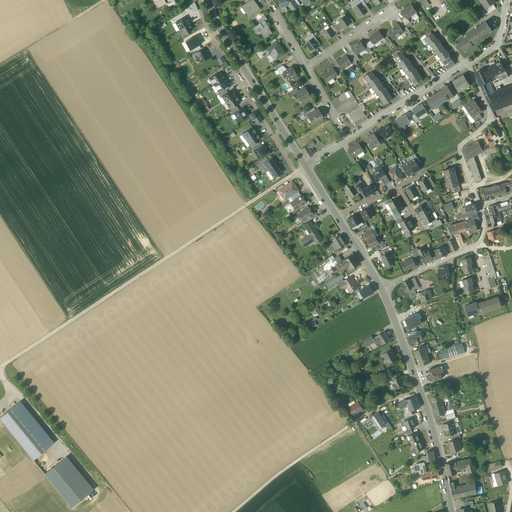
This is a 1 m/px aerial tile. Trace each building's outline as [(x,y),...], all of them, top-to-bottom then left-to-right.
[(246,13),(248,17),(259,9),(257,6),(256,6),(251,0),(249,2),(241,7),(241,8),(242,7),(246,13)] [(277,0),(280,7),(285,5),(289,4),(291,6),(290,7),(292,10),(297,6),(292,0),(277,0)] [(350,4),(353,8),(360,3),(357,0),(356,1),(354,3),(354,1),(351,3),(350,4)] [(418,0),(425,9),(429,6),(424,0),(418,0)] [(189,6),(192,13),(198,10),(194,2),(189,6)] [(363,7),(360,3),(353,8),(358,16),(361,14),(362,15),(366,12),(363,7)] [(407,18),(411,15),(416,12),(413,9),(414,8),(411,4),(405,9),(406,9),(402,12),(406,17),(407,19),(407,18)] [(479,13),(482,18),(496,8),(492,4),(487,7),(486,8),(483,10),(479,13)] [(337,21),(339,23),(343,29),(350,23),(348,20),(345,15),(337,21)] [(186,17),(176,23),(180,30),(189,24),(186,17)] [(405,25),(410,22),(407,18),(407,19),(406,17),(402,20),(405,25)] [(259,30),(264,38),(271,33),(266,26),(267,25),(264,21),(259,24),(253,28),(256,33),(258,31),(259,30)] [(457,43),(463,51),(473,44),(472,43),(491,30),(485,21),(466,35),(467,36),(457,43)] [(331,26),(335,31),(337,33),(339,31),(335,25),(336,25),(334,23),(331,26)] [(182,35),(188,32),(192,30),(189,24),(180,30),(182,35)] [(388,32),(393,40),(404,32),(401,28),(399,24),(388,32)] [(409,31),(407,28),(405,25),(401,28),(404,32),(405,34),(409,31)] [(322,32),(327,40),(334,35),(332,32),(329,27),(322,32)] [(369,38),(374,44),(383,37),(381,34),(379,31),(373,35),(369,38)] [(429,44),(430,44),(437,39),(433,34),(428,36),(425,38),(429,44)] [(196,36),(185,42),(190,50),(191,50),(199,45),(200,44),(196,36)] [(305,43),(311,51),(318,46),(315,43),(312,38),(305,43)] [(430,44),(433,49),(441,44),(438,39),(437,39),(430,44)] [(353,50),(356,55),(365,49),(365,48),(363,45),(360,41),(351,47),(353,50)] [(273,55),(275,59),(284,53),(276,42),(269,48),(265,50),(265,51),(268,55),(272,52),(273,55)] [(437,55),(438,54),(445,50),(441,44),(433,49),(437,55)] [(438,54),(441,59),(449,55),(446,49),(445,50),(438,54)] [(203,50),(196,54),(197,56),(196,57),(197,60),(199,59),(200,62),(208,57),(203,50)] [(398,63),(399,63),(406,58),(402,52),(395,57),(398,63)] [(355,61),(352,58),(349,53),(346,55),(352,63),(355,61)] [(339,66),(342,70),(352,63),(346,55),(336,61),(336,62),(339,66)] [(453,61),(449,55),(441,59),(445,66),(446,65),(453,61)] [(220,65),(225,62),(222,56),(217,60),(220,65)] [(399,63),(403,68),(411,63),(407,58),(406,58),(399,63)] [(448,69),(455,64),(453,61),(446,65),(448,69)] [(484,69),(490,81),(501,76),(503,79),(508,77),(501,61),(484,69)] [(220,65),(223,70),(228,67),(225,62),(220,65)] [(406,74),(408,73),(414,69),(411,63),(403,68),(406,74)] [(282,73),(287,81),(297,75),(292,67),(285,71),(282,73)] [(325,78),(327,81),(331,78),(331,79),(337,75),(333,69),(332,68),(323,75),(325,78)] [(408,73),(411,78),(419,74),(415,68),(414,69),(408,73)] [(485,83),(490,81),(484,69),(475,73),(480,85),(485,83)] [(210,78),(214,85),(224,78),(220,72),(210,78)] [(368,82),(369,82),(376,78),(372,72),(365,76),(368,82)] [(423,80),(419,74),(411,78),(415,85),(423,80)] [(461,77),(458,78),(464,88),(470,85),(466,79),(464,74),(461,76),(461,77)] [(369,82),(373,87),(380,82),(377,77),(376,78),(369,82)] [(228,85),(224,78),(214,85),(218,91),(220,90),(227,86),(228,85)] [(459,91),(464,88),(458,78),(456,80),(455,80),(453,81),(455,86),(459,91)] [(376,93),(377,92),(384,88),(380,82),(373,87),(376,93)] [(480,85),(486,97),(490,95),(490,94),(485,83),(480,85)] [(442,90),(437,93),(443,102),(454,96),(449,89),(448,89),(446,86),(441,89),(442,90)] [(486,97),(490,106),(511,98),(511,97),(511,87),(511,86),(504,89),(490,94),(490,95),(486,97)] [(295,93),(300,100),(305,97),(306,98),(310,96),(304,87),(299,91),(295,93)] [(377,92),(381,98),(388,93),(385,87),(384,88),(377,92)] [(222,97),(228,93),(226,90),(222,93),(218,95),(220,98),(222,97)] [(226,103),(236,96),(232,90),(228,93),(222,97),(226,103)] [(392,99),(388,93),(381,98),(385,104),(392,99)] [(433,109),(443,102),(437,93),(433,95),(434,96),(431,98),(430,97),(427,99),(433,109)] [(222,105),(223,104),(226,103),(222,97),(220,98),(218,95),(216,96),(222,105)] [(229,108),(230,109),(235,105),(240,102),(236,96),(226,103),(229,108)] [(511,103),(511,101),(511,98),(490,106),(492,111),(511,103)] [(460,105),(462,104),(459,99),(454,102),(457,107),(460,105)] [(460,105),(464,112),(478,102),(476,100),(474,101),(475,101),(474,102),(473,100),(471,101),(464,106),(462,104),(460,105)] [(464,112),(467,116),(478,108),(477,106),(478,106),(479,105),(478,102),(464,112)] [(422,104),(413,109),(415,113),(418,117),(427,111),(422,104)] [(478,108),(467,116),(472,123),(475,121),(473,118),(479,114),(481,112),(480,110),(481,110),(482,109),(481,106),(478,108)] [(235,119),(238,122),(248,116),(243,108),(239,110),(233,114),(231,115),(234,120),(235,119)] [(307,116),(312,124),(323,117),(318,109),(314,112),(311,113),(307,116)] [(251,114),(254,119),(259,116),(256,111),(251,114)] [(435,117),(437,121),(443,117),(439,112),(434,116),(435,117)] [(415,113),(411,116),(416,123),(420,121),(418,117),(415,113)] [(405,114),(396,119),(401,127),(409,122),(405,114)] [(259,116),(254,119),(257,124),(262,121),(259,116)] [(383,133),(386,137),(389,135),(390,136),(394,133),(392,129),(389,125),(388,125),(389,125),(386,127),(385,127),(381,129),(383,133)] [(494,127),(489,130),(494,141),(499,138),(494,127)] [(246,140),(256,134),(252,128),(242,134),(244,138),(245,138),(246,140)] [(488,144),(494,141),(489,130),(482,133),(486,140),(488,144)] [(246,140),(250,145),(256,141),(260,139),(256,134),(246,140)] [(366,139),(371,149),(375,147),(375,148),(381,144),(374,134),(366,139)] [(311,147),(315,145),(311,140),(306,144),(307,145),(309,149),(311,147)] [(479,141),(475,143),(480,153),(483,151),(482,147),(480,144),(479,141)] [(464,149),(467,159),(474,156),(480,153),(475,143),(464,149)] [(254,151),(259,158),(268,152),(264,144),(261,146),(260,147),(254,151)] [(349,152),(353,158),(357,155),(363,152),(364,151),(359,144),(348,151),(349,152)] [(313,154),(312,153),(309,149),(307,145),(300,150),(306,159),(313,154)] [(482,180),(474,156),(467,159),(475,182),(482,180)] [(264,163),(269,171),(277,165),(272,158),(264,163)] [(414,159),(408,162),(414,173),(420,170),(417,164),(414,159)] [(408,176),(414,173),(408,162),(403,165),(405,171),(408,176)] [(352,178),(356,175),(363,171),(358,164),(347,171),(352,178)] [(269,171),(274,178),(278,175),(282,172),(277,165),(269,171)] [(394,178),(397,182),(403,179),(396,167),(390,170),(394,178)] [(443,170),(445,179),(457,176),(454,167),(443,170)] [(376,182),(381,179),(383,178),(386,176),(383,170),(382,169),(379,171),(372,175),(376,182)] [(360,191),(362,190),(361,190),(363,189),(360,183),(361,182),(358,177),(356,175),(352,178),(351,178),(352,180),(353,181),(356,186),(360,191)] [(459,185),(457,176),(445,179),(448,188),(453,187),(459,185)] [(419,182),(424,191),(432,187),(431,186),(427,178),(419,182)] [(282,194),(285,199),(290,196),(297,191),(298,191),(292,182),(284,187),(280,190),(283,193),(282,194)] [(343,186),(350,197),(351,197),(350,196),(356,192),(354,188),(350,182),(343,186)] [(499,195),(507,193),(504,183),(493,186),(495,199),(499,198),(499,195)] [(371,185),(363,189),(361,190),(362,190),(366,197),(375,192),(371,185)] [(406,190),(411,199),(419,194),(418,194),(415,188),(414,185),(406,190)] [(486,201),(495,199),(493,186),(481,189),(482,194),(484,194),(486,201)] [(294,209),(295,210),(303,204),(306,203),(305,202),(301,196),(293,201),(290,203),(291,204),(290,206),(292,209),(294,209)] [(388,204),(391,209),(401,203),(398,198),(392,201),(388,203),(388,204)] [(488,208),(490,215),(499,213),(501,212),(510,210),(511,209),(511,199),(507,200),(509,205),(509,207),(508,207),(507,206),(500,208),(499,204),(488,208)] [(444,205),(447,211),(454,208),(452,202),(444,205)] [(404,208),(401,203),(391,209),(394,214),(398,212),(404,208)] [(416,208),(419,214),(429,208),(426,203),(422,205),(416,208)] [(467,213),(468,216),(468,215),(478,212),(475,203),(465,207),(467,213)] [(363,211),(367,219),(375,215),(374,214),(375,213),(374,212),(373,211),(370,207),(366,209),(367,210),(365,211),(365,210),(363,211)] [(301,221),(302,222),(311,216),(313,215),(313,214),(309,208),(308,208),(304,211),(298,215),(298,216),(298,218),(299,220),(301,221)] [(419,214),(422,219),(432,214),(429,208),(419,214)] [(501,221),(499,213),(490,215),(493,227),(497,225),(496,223),(501,221)] [(349,218),(354,226),(362,222),(358,214),(353,216),(354,217),(352,218),(352,217),(349,218)] [(435,219),(432,214),(422,219),(425,224),(431,221),(435,219)] [(399,223),(402,228),(412,223),(409,218),(403,221),(399,223)] [(468,219),(469,220),(471,229),(472,232),(477,231),(474,221),(473,218),(468,219)] [(303,225),(307,231),(309,229),(313,227),(309,221),(303,225)] [(459,232),(466,231),(464,222),(457,224),(459,232)] [(415,228),(412,223),(402,228),(405,233),(409,231),(415,228)] [(448,226),(451,234),(458,232),(459,232),(457,224),(456,224),(448,226)] [(300,241),(304,248),(313,243),(312,242),(315,240),(317,243),(321,241),(318,236),(319,235),(313,227),(309,229),(312,233),(309,235),(300,241)] [(364,234),(368,241),(375,237),(372,230),(368,232),(364,234)] [(489,241),(500,239),(498,234),(497,230),(494,231),(487,232),(489,241)] [(334,242),(338,249),(345,244),(340,236),(333,240),(334,242)] [(376,238),(375,237),(368,241),(368,242),(371,247),(375,245),(379,243),(378,243),(376,238)] [(329,246),(333,252),(338,249),(334,242),(329,246)] [(449,245),(452,252),(457,250),(454,243),(449,245)] [(435,250),(438,258),(447,254),(444,247),(435,250)] [(484,258),(490,256),(487,249),(480,250),(481,253),(482,253),(484,258)] [(420,255),(423,261),(426,260),(427,261),(432,258),(428,250),(425,252),(423,253),(420,255)] [(380,256),(386,266),(395,262),(389,251),(380,256)] [(353,254),(345,260),(338,264),(337,264),(341,270),(348,266),(350,269),(360,263),(353,254)] [(463,263),(464,266),(471,264),(472,264),(470,257),(467,258),(462,260),(463,260),(463,263)] [(310,282),(314,287),(329,277),(325,272),(331,268),(338,263),(336,261),(334,258),(327,263),(309,275),(313,280),(310,282)] [(404,267),(406,271),(410,269),(410,268),(416,265),(412,258),(402,263),(404,267)] [(473,270),(471,264),(464,266),(463,266),(463,267),(464,270),(465,273),(469,272),(473,270)] [(444,278),(446,278),(450,276),(451,276),(448,268),(447,267),(445,267),(442,269),(438,270),(441,277),(440,277),(441,279),(442,280),(444,279),(444,278)] [(341,279),(339,277),(325,285),(327,288),(335,283),(341,279)] [(346,287),(350,293),(357,288),(351,277),(344,281),(339,284),(342,289),(346,287)] [(412,288),(413,290),(419,287),(414,277),(408,280),(411,286),(412,288)] [(464,284),(465,287),(472,284),(472,285),(473,284),(471,278),(467,279),(463,280),(463,281),(464,283),(464,284)] [(404,283),(407,290),(412,288),(411,286),(408,280),(404,282),(404,283)] [(474,291),(472,285),(472,284),(465,287),(463,287),(464,287),(465,290),(466,294),(470,292),(474,291)] [(373,292),(369,285),(360,291),(360,292),(357,294),(361,299),(364,297),(364,298),(373,292)] [(429,290),(423,292),(427,300),(432,298),(429,290)] [(421,303),(427,300),(423,292),(419,294),(417,295),(418,295),(421,303)] [(482,302),(477,303),(478,307),(477,308),(478,312),(479,314),(479,313),(482,312),(486,311),(485,311),(489,310),(498,308),(498,307),(501,306),(501,307),(501,306),(499,300),(498,297),(492,298),(493,299),(482,303),(482,302)] [(473,314),(478,312),(477,308),(478,307),(477,303),(469,305),(465,306),(466,311),(468,316),(468,315),(473,313),(473,314)] [(314,317),(321,312),(317,306),(310,311),(314,317)] [(417,314),(416,313),(411,316),(416,326),(421,323),(419,319),(417,314)] [(411,316),(405,319),(405,320),(408,325),(410,329),(416,326),(411,316)] [(385,332),(377,336),(382,344),(389,340),(385,332)] [(408,337),(411,343),(418,341),(418,339),(417,335),(410,337),(408,337)] [(364,340),(367,346),(370,344),(375,342),(373,338),(371,336),(364,340)] [(378,347),(382,344),(377,336),(373,338),(375,342),(378,347)] [(445,349),(448,358),(465,353),(462,344),(445,349)] [(427,353),(426,350),(424,345),(419,347),(419,349),(414,351),(416,357),(427,353)] [(383,354),(389,364),(397,359),(395,354),(394,355),(390,349),(386,352),(383,354)] [(430,362),(427,353),(416,357),(419,366),(430,362)] [(429,370),(430,375),(432,375),(434,380),(442,378),(441,373),(444,372),(442,366),(429,370)] [(393,385),(395,390),(404,387),(399,374),(392,376),(395,384),(393,385)] [(430,395),(432,404),(442,402),(441,397),(436,398),(435,394),(430,395)] [(407,406),(409,412),(420,407),(416,396),(405,400),(407,406)] [(397,404),(401,410),(403,408),(407,406),(405,400),(405,399),(397,404)] [(54,443),(20,401),(16,404),(50,446),(54,443)] [(351,407),(355,414),(362,409),(358,402),(351,407)] [(442,402),(432,404),(435,416),(445,414),(442,402)] [(0,417),(0,418),(33,460),(50,446),(16,404),(0,417)] [(378,413),(372,416),(373,417),(377,424),(380,428),(386,424),(384,421),(381,417),(378,413)] [(406,425),(408,429),(410,429),(415,427),(411,418),(404,421),(405,426),(406,425)] [(367,428),(373,425),(369,419),(364,423),(367,428)] [(443,424),(445,435),(451,434),(456,432),(455,428),(454,428),(453,423),(454,422),(453,422),(443,424)] [(409,440),(411,445),(419,441),(416,433),(412,434),(409,436),(411,439),(409,440)] [(448,444),(451,452),(462,449),(458,439),(458,438),(453,440),(449,441),(450,443),(448,444)] [(423,449),(419,441),(411,445),(413,449),(414,448),(416,452),(420,451),(423,449)] [(423,461),(423,462),(424,462),(425,462),(435,459),(434,451),(427,451),(427,455),(422,456),(422,458),(420,458),(421,462),(423,461)] [(93,489),(66,456),(62,460),(89,493),(93,489)] [(467,469),(468,473),(476,471),(474,464),(472,465),(470,458),(454,462),(456,471),(467,469)] [(89,493),(62,460),(45,474),(71,507),(89,493)] [(486,466),(488,471),(503,467),(501,461),(486,466)] [(415,471),(416,471),(419,470),(419,473),(424,473),(426,472),(424,462),(423,462),(416,463),(413,465),(414,469),(415,471)] [(445,464),(448,476),(457,473),(456,471),(454,462),(445,464)] [(424,473),(425,479),(428,478),(438,476),(439,476),(438,470),(426,472),(424,473)] [(495,473),(498,485),(508,483),(505,471),(495,473)] [(475,484),(455,489),(451,490),(452,495),(453,499),(477,493),(475,484)] [(366,511),(372,509),(370,506),(367,508),(362,499),(359,501),(365,511),(366,511)] [(490,503),(492,511),(501,511),(499,501),(490,503)]
